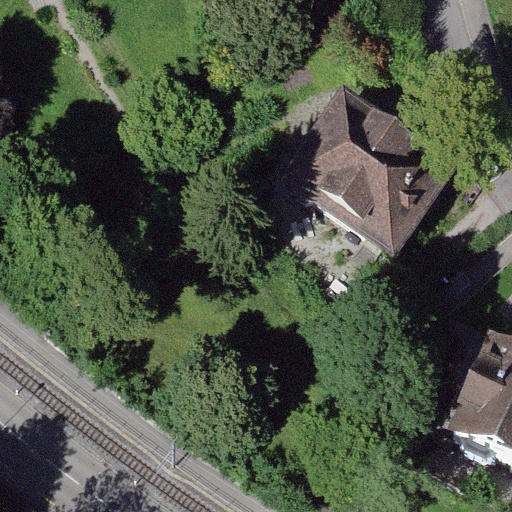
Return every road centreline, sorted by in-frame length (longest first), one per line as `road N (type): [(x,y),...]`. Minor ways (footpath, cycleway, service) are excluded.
road 1 (residential): [(440,0),(459,90),(511,171)]
road 2 (secondary): [(0,422),(114,511)]
